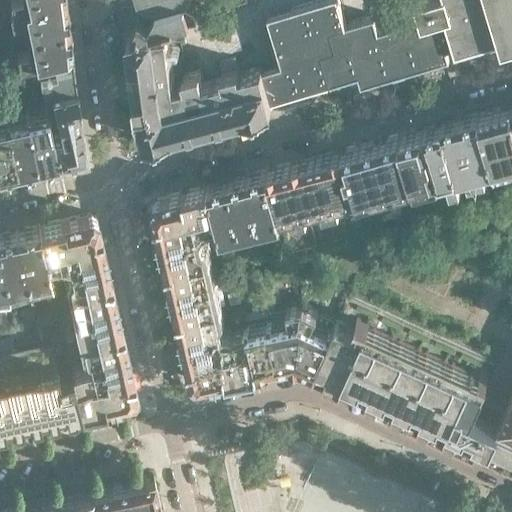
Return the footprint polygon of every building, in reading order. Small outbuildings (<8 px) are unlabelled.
[(64,0),(36,0),(8,7),(3,9),(5,18),(17,15),(18,11),(22,10),(27,30),(67,20),(64,0)] [(197,16),(192,0),(178,0),(138,10),(139,14),(133,26),(134,32),(167,23),(197,16)] [(138,0),(141,1),(137,8),(138,10),(178,0),(138,0)] [(511,41),(511,0),(421,0),(416,1),(421,16),(379,28),(375,14),(343,23),(336,0),(312,0),(291,6),(294,16),(275,22),(281,41),(276,42),(283,64),(292,61),(301,90),(358,73),(361,82),(450,56),(447,46),(454,44),(455,49),(465,46),(466,51),(471,53),(511,41)] [(71,47),(67,20),(27,30),(31,47),(27,47),(13,50),(16,61),(35,56),(71,47)] [(204,80),(201,68),(183,72),(185,80),(175,82),(167,23),(134,32),(129,33),(140,115),(140,114),(146,137),(204,121),(215,118),(272,103),(262,65),(240,71),(239,66),(222,70),(223,75),(204,80)] [(79,106),(76,85),(72,58),(71,47),(35,56),(57,157),(84,151),(78,106),(79,106)] [(57,157),(35,56),(16,61),(14,62),(15,67),(18,81),(26,116),(37,161),(57,157)] [(0,85),(18,81),(15,67),(0,71),(0,85)] [(511,160),(511,104),(511,102),(478,111),(493,160),(494,166),(511,160)] [(493,160),(478,111),(460,116),(478,175),(485,173),(482,163),(493,160)] [(37,161),(26,116),(6,120),(16,165),(37,161)] [(478,175),(460,116),(442,121),(456,170),(467,167),(470,177),(478,175)] [(0,169),(16,165),(6,120),(0,121),(0,169)] [(456,170),(442,121),(434,123),(435,124),(425,126),(425,125),(423,126),(438,171),(448,168),(452,182),(459,180),(456,170)] [(442,185),(438,171),(423,126),(399,132),(413,178),(414,181),(430,177),(434,187),(442,185)] [(413,178),(399,132),(380,138),(394,183),(413,178)] [(394,183),(380,138),(360,143),(375,188),(394,183)] [(375,188),(360,143),(340,148),(353,191),(357,204),(367,201),(364,191),(375,188)] [(353,191),(340,148),(316,155),(332,208),(340,206),(337,195),(353,191)] [(332,208),(316,155),(291,161),(304,204),(321,199),(324,210),(332,208)] [(308,215),(304,204),(291,161),(267,167),(280,210),(296,206),(300,217),(308,215)] [(282,216),(280,210),(267,167),(248,172),(261,221),(282,216)] [(261,221),(248,172),(247,173),(230,178),(230,177),(229,177),(242,226),(261,221)] [(242,226),(229,177),(209,183),(220,224),(223,232),(242,226)] [(220,224),(209,183),(182,190),(193,236),(202,234),(203,235),(207,227),(220,224)] [(193,236),(182,190),(157,196),(157,198),(155,201),(154,202),(163,243),(193,236)] [(105,256),(95,215),(94,215),(91,213),(90,211),(65,217),(75,263),(105,256)] [(75,263),(65,217),(37,223),(46,263),(56,261),(63,266),(75,263)] [(48,272),(46,263),(37,223),(16,227),(28,282),(38,280),(37,275),(48,272)] [(28,282),(16,227),(0,230),(0,254),(6,281),(17,279),(18,285),(28,282)] [(207,257),(203,235),(202,234),(193,236),(163,243),(168,266),(207,257)] [(271,259),(267,244),(260,246),(264,261),(271,259)] [(105,256),(75,263),(63,266),(68,287),(110,278),(105,256)] [(213,280),(207,257),(168,266),(174,289),(213,280)] [(115,301),(110,278),(68,287),(74,311),(115,301)] [(218,304),(213,280),(174,289),(179,312),(218,304)] [(272,292),(269,280),(262,282),(264,293),(272,292)] [(264,293),(262,282),(254,284),(257,295),(264,293)] [(342,303),(347,292),(340,289),(335,300),(342,303)] [(473,408),(494,361),(348,293),(337,316),(336,316),(330,329),(313,366),(476,441),(488,414),(474,408),(473,408)] [(120,325),(115,301),(74,311),(79,334),(120,325)] [(297,360),(305,301),(290,304),(291,311),(269,316),(271,324),(280,362),(291,359),(297,360)] [(313,366),(330,329),(312,321),(319,307),(305,301),(297,360),(302,361),(313,366)] [(223,327),(218,304),(179,312),(184,336),(216,328),(223,327)] [(80,406),(70,361),(62,322),(0,335),(0,424),(52,413),(79,407),(79,406),(80,406)] [(280,362),(271,324),(249,328),(258,367),(280,362)] [(126,348),(120,325),(79,334),(82,349),(87,348),(89,357),(98,355),(126,348)] [(258,367),(249,328),(231,333),(223,328),(223,327),(216,328),(227,374),(258,367)] [(227,374),(216,328),(184,336),(193,377),(199,380),(227,374)] [(135,390),(126,348),(98,355),(108,400),(132,395),(135,390)] [(108,400),(98,355),(89,357),(70,361),(80,406),(108,400)] [(511,391),(505,406),(490,399),(505,365),(496,360),(474,408),(488,414),(511,425),(511,391)] [(511,457),(511,425),(488,414),(476,441),(511,457)] [(159,500),(153,472),(152,472),(107,482),(114,511),(122,511),(122,508),(159,500)] [(114,511),(107,482),(106,482),(107,482),(81,488),(86,511),(114,511)] [(86,511),(81,488),(55,494),(55,493),(55,494),(58,511),(86,511)] [(58,511),(55,494),(27,500),(30,511),(58,511)] [(30,511),(27,500),(0,505),(0,511),(30,511)] [(161,511),(159,500),(122,508),(122,511),(161,511)]
